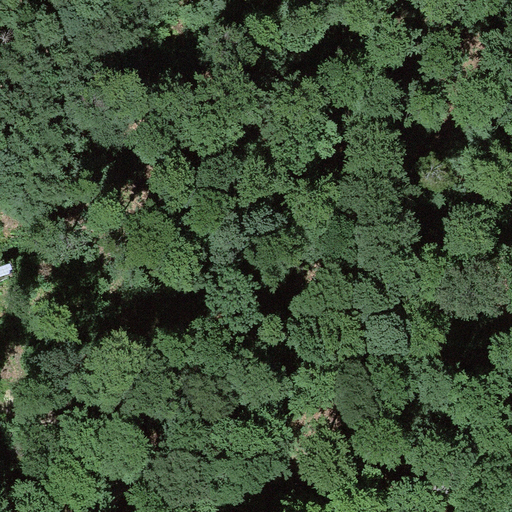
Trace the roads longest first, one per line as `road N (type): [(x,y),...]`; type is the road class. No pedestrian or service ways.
road 1 (track): [(511,375),(425,511)]
road 2 (track): [(116,462),(0,403)]
